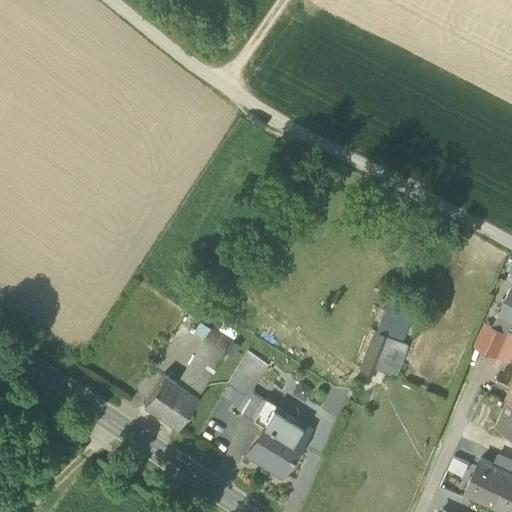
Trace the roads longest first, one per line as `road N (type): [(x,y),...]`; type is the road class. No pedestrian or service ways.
road 1 (unclassified): [(224,84),(298,133),(511,244)]
road 2 (secondary): [(0,348),(248,511)]
road 3 (track): [(117,0),(224,84)]
